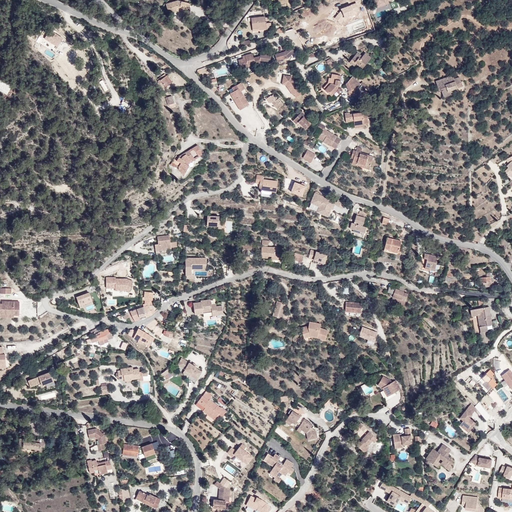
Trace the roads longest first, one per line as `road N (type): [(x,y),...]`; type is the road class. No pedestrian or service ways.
road 1 (unclassified): [(88,324),(130,326),(180,296),(260,269),(307,279),(373,273),(418,289),(511,296)]
road 2 (unclassified): [(88,324),(47,308),(45,300),(83,282),(188,197),(235,185),(255,141)]
road 3 (unclassified): [(255,141),(347,197),(432,236),(495,252),(511,277)]
road 4 (unclassified): [(194,511),(199,467),(178,433),(0,404)]
road 5 (residential): [(192,61),(291,34),(312,59),(373,43)]
road 6 (unclassified): [(281,511),(298,498),(331,435),(355,416),(383,417)]
